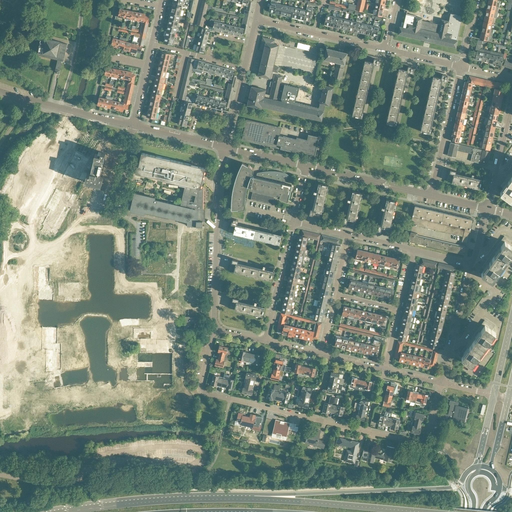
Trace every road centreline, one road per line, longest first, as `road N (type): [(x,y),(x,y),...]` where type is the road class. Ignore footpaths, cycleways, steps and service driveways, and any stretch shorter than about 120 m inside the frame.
road 1 (primary): [(459,484),(254,499)]
road 2 (primary): [(254,499),(67,511)]
road 3 (primary): [(420,511),(254,499)]
road 4 (residential): [(214,311),(226,147)]
road 5 (residential): [(430,195),(461,67)]
road 6 (residential): [(430,195),(306,166)]
road 7 (residential): [(263,340),(292,221)]
road 8 (residential): [(441,382),(470,263)]
road 9 (residential): [(441,382),(425,441),(366,430)]
road 10 (residential): [(255,404),(200,391),(215,329)]
